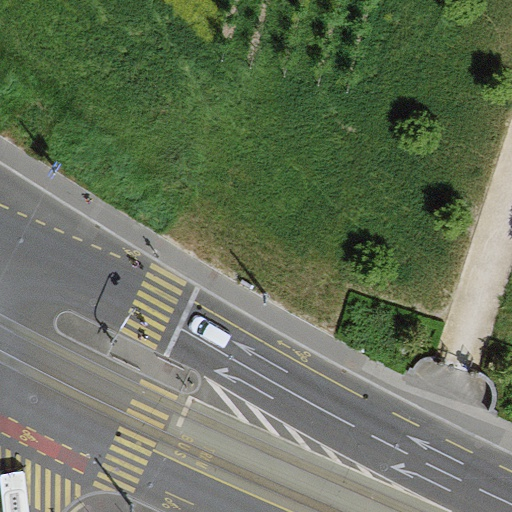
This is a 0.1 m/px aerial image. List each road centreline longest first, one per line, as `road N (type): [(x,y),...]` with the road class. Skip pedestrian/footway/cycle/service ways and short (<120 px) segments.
road 1 (secondary): [(511,477),(0,216)]
road 2 (secondary): [(1,400),(239,511)]
